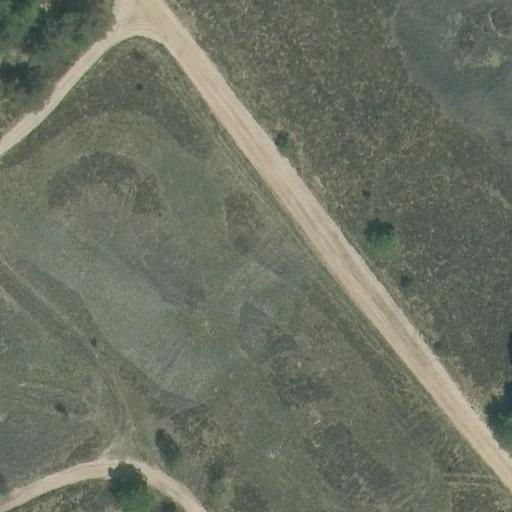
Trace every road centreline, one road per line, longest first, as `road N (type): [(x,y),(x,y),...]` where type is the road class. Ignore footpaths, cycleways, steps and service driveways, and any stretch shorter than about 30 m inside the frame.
road 1 (track): [(144,0),(511,477)]
road 2 (track): [(4,511),(68,479),(136,469),(195,511)]
road 3 (track): [(0,134),(146,2)]
